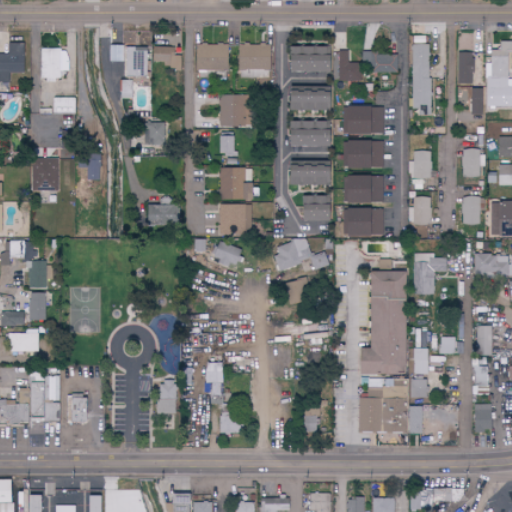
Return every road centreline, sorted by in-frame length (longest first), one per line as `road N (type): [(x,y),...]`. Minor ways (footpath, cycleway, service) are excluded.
road 1 (residential): [(0,9),(511,13)]
road 2 (tertiary): [(0,461),(511,464)]
